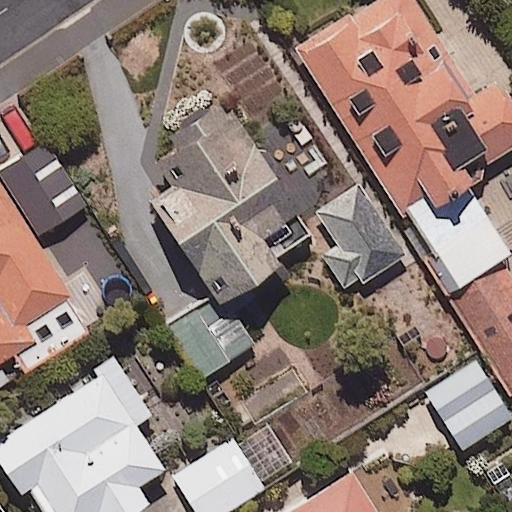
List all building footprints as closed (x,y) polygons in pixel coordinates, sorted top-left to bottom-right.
[(449,297),(510,259),(463,183),(511,152),(511,116),(493,87),(474,99),(412,0),(372,0),(294,49),(449,297)] [(185,181),(147,206),(207,298),(168,324),(204,379),(254,346),(229,308),(281,274),(273,262),(309,238),(224,108),(163,148),(185,181)] [(67,200),(18,122),(0,132),(0,151),(41,217),(67,200)] [(405,258),(359,186),(315,214),(337,248),(323,256),(348,295),(405,258)] [(91,332),(0,189),(0,365),(13,357),(24,375),(91,332)] [(511,398),(511,279),(507,271),(452,305),(510,399),(511,398)] [(456,332),(425,353),(444,380),(474,359),(456,332)] [(511,421),(475,362),(423,394),(460,453),(511,421)] [(137,492),(164,473),(133,430),(151,417),(114,363),(0,442),(0,470),(20,499),(27,494),(39,511),(142,511),(148,508),(137,492)] [(228,511),(263,491),(233,440),(171,477),(191,511),(228,511)] [(378,511),(344,460),(265,511),(378,511)]
